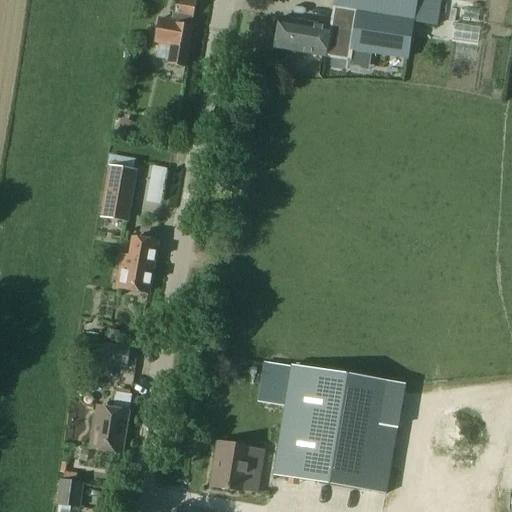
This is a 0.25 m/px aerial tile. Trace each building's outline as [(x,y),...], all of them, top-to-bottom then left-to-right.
[(176,0),(175,14),(174,21),(158,18),(153,44),(173,47),(170,64),(185,67),(192,29),(194,18),(197,1),(196,0),(176,0)] [(332,27),(330,27),(280,18),(275,49),(325,58),(350,61),(351,52),(408,61),(417,0),(336,0),(335,8),(332,27)] [(464,17),(487,23),(490,10),(467,5),(464,17)] [(116,134),(133,142),(140,126),(123,118),(116,134)] [(109,166),(100,219),(128,224),(138,171),(109,166)] [(156,244),(140,241),(130,240),(128,256),(119,255),(114,290),(131,292),(147,295),(156,244)] [(292,367),(273,477),(386,495),(405,386),(292,367)] [(116,394),(113,411),(98,409),(92,449),(122,454),(129,414),(132,396),(116,394)] [(218,444),(211,488),(242,493),(244,476),(249,477),(254,450),(218,444)] [(59,480),(56,507),(81,509),(84,483),(59,480)]
